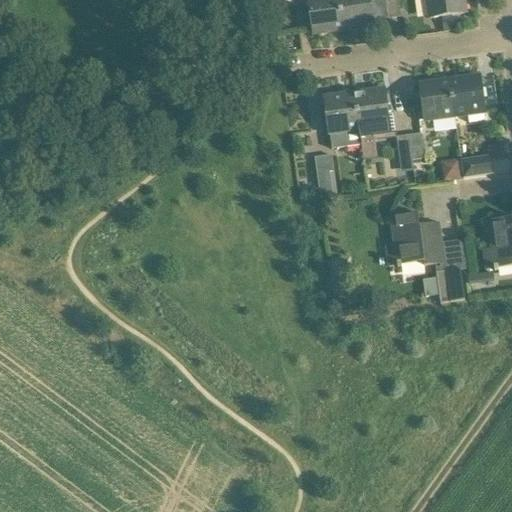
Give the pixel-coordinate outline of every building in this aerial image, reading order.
[(343,31),(339,0),(308,0),(314,35),(343,31)] [(370,0),(339,0),(343,31),(374,27),(370,0)] [(385,0),(388,19),(401,18),(399,0),(385,0)] [(416,0),(417,15),(426,14),(425,0),(416,0)] [(464,0),(427,0),(430,19),(466,14),(464,0)] [(455,32),(453,18),(442,20),(444,33),(455,32)] [(455,118),(468,116),(469,124),(485,122),(484,114),(485,114),(480,77),(450,81),(452,91),(455,118)] [(425,122),(455,118),(450,81),(420,86),(425,122)] [(362,146),(364,162),(378,160),(376,141),(397,139),(394,113),(388,114),(387,107),(390,104),(389,97),(386,96),(385,90),(355,95),(356,104),(360,131),(362,146)] [(355,95),(325,99),(326,109),(327,118),(330,136),(331,135),(333,150),(362,146),(360,131),(356,104),(355,95)] [(421,136),(409,137),(412,161),(425,160),(421,136)] [(409,137),(397,139),(400,163),(412,161),(409,137)] [(503,145),(488,146),(490,160),(505,158),(503,145)] [(315,160),(320,199),(333,198),(338,197),(331,158),(315,160)] [(489,158),(461,161),(464,180),(491,176),(489,159),(489,158)] [(463,180),(460,160),(442,163),(444,182),(463,180)] [(425,267),(444,264),(439,224),(420,226),(418,215),(391,219),(395,244),(386,245),(389,267),(425,262),(425,267)] [(483,249),(486,270),(511,266),(511,218),(488,222),(491,248),(483,249)] [(346,257),(332,259),(334,278),(349,276),(346,257)] [(462,271),(438,274),(442,304),(465,301),(462,271)]
